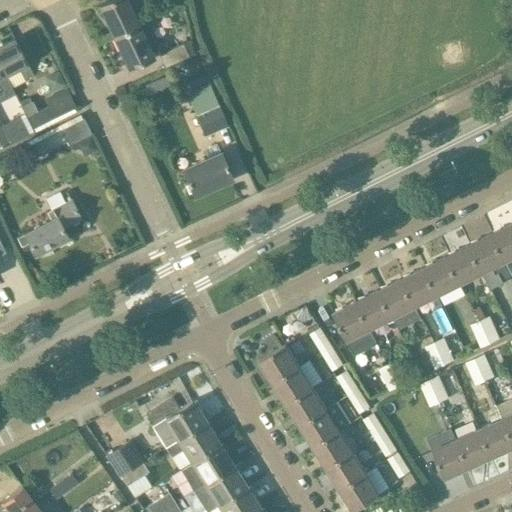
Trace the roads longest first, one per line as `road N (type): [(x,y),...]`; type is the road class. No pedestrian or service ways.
road 1 (secondary): [(511,103),(255,234),(188,258),(0,360)]
road 2 (secondary): [(0,378),(190,290),(511,120)]
road 3 (residential): [(204,337),(511,181)]
road 4 (residential): [(160,228),(54,0)]
road 5 (residential): [(0,438),(204,337)]
road 6 (residential): [(309,511),(204,337)]
